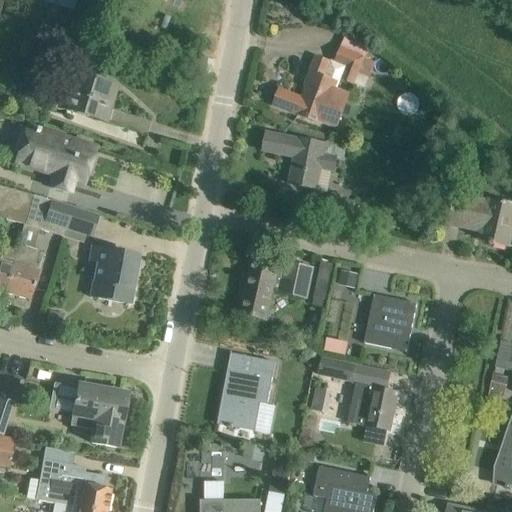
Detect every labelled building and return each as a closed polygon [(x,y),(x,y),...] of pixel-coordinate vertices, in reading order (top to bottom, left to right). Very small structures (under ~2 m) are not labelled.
[(45,0),(45,1),(71,10),(74,0),(45,0)] [(346,33),(334,62),(346,67),(341,79),(352,84),(357,73),(368,77),(374,63),(362,58),(366,47),(346,33)] [(323,78),(329,63),(315,57),(306,81),(308,82),(301,99),(278,90),(272,105),(319,123),(320,122),(334,128),(347,95),(332,89),(335,82),(323,78)] [(71,73),(60,109),(104,123),(116,87),(71,73)] [(83,185),(94,149),(33,130),(21,166),(53,176),(49,187),(68,193),(72,182),(83,185)] [(288,184),(315,189),(320,168),(332,171),(335,157),(322,155),(325,144),(297,139),(266,133),(262,151),(293,158),(288,184)] [(0,218),(24,226),(32,197),(0,187),(0,218)] [(511,205),(488,200),(487,203),(452,195),(446,223),(481,231),(479,240),(507,246),(511,221),(511,205)] [(32,197),(24,226),(62,237),(64,231),(70,210),(70,208),(32,197)] [(330,197),(326,213),(350,219),(353,203),(330,197)] [(70,210),(64,231),(90,239),(97,218),(70,210)] [(0,293),(3,294),(18,245),(3,241),(1,245),(0,244),(0,293)] [(18,245),(3,294),(28,302),(42,257),(43,253),(33,250),(18,245)] [(138,257),(108,251),(108,253),(91,250),(89,262),(97,263),(91,297),(129,304),(132,289),(129,288),(132,268),(136,268),(138,257)] [(305,298),(312,269),(285,263),(285,266),(277,264),(277,263),(252,258),(240,315),(265,320),(273,283),(281,285),(279,292),(305,298)] [(373,295),(364,343),(406,352),(416,304),(373,295)] [(328,337),(325,349),(345,354),(348,342),(328,337)] [(511,344),(500,342),(495,367),(511,371),(511,344)] [(227,370),(217,424),(270,434),(275,406),(266,405),(274,363),(252,358),(249,374),(227,370)] [(322,359),(318,376),(327,378),(350,382),(354,366),(330,361),(322,359)] [(5,374),(0,390),(0,399),(12,403),(20,379),(5,374)] [(502,399),(506,379),(492,376),(488,396),(502,399)] [(349,423),(390,431),(398,393),(356,385),(349,423)] [(127,396),(77,386),(69,427),(93,431),(91,444),(115,448),(120,425),(122,425),(127,396)] [(501,453),(495,485),(506,487),(505,489),(510,490),(511,488),(511,425),(511,430),(509,429),(504,454),(501,453)] [(0,467),(8,469),(13,444),(13,441),(0,438),(0,467)] [(269,492),(283,494),(289,460),(275,458),(269,492)] [(35,500),(54,504),(98,511),(105,511),(109,490),(98,489),(100,477),(82,473),(83,469),(42,461),(35,500)] [(373,511),(378,495),(368,493),(372,477),(321,465),(314,494),(328,497),(324,511),(373,511)] [(204,500),(200,500),(199,511),(259,511),(260,501),(223,500),(223,483),(205,483),(204,500)]
